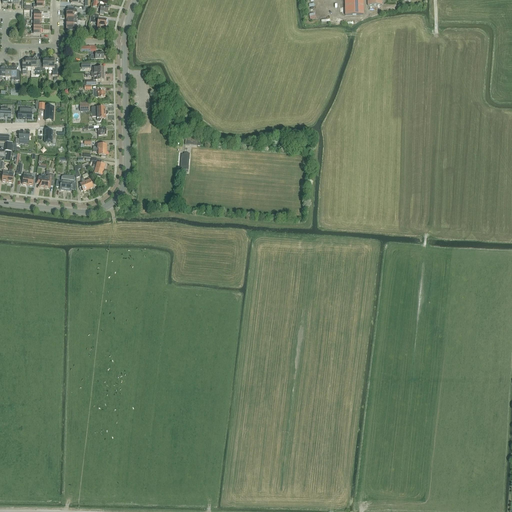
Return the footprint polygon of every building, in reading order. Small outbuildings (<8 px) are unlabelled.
[(341,0),(321,0),(322,17),(342,17),(341,0)] [(344,0),(345,16),(364,15),(363,0),(344,0)] [(108,14),(109,8),(104,7),(104,6),(98,5),(98,8),(101,9),(100,12),(108,14)] [(93,22),(93,23),(97,23),(97,28),(97,29),(102,29),(102,28),(106,28),(107,20),(98,19),(98,16),(91,15),(90,21),(93,22)] [(91,60),(95,60),(104,60),(104,53),(95,54),(95,52),(96,52),(96,49),(90,49),(90,47),(81,48),(81,53),(92,52),(92,56),(91,56),(90,57),(90,59),(91,60)] [(31,69),(31,59),(25,59),(25,66),(22,65),(22,75),(27,75),(27,69),(31,69)] [(31,59),(31,69),(35,69),(35,72),(35,76),(40,76),(40,72),(40,66),(37,66),(37,59),(31,59)] [(45,69),(49,69),(49,59),(43,59),(43,66),(40,66),(40,72),(45,72),(45,69)] [(49,59),(49,69),(52,69),(52,72),(52,76),(57,76),(57,66),(54,66),(54,59),(49,59)] [(11,68),(11,78),(14,78),(14,81),(19,81),(19,74),(16,74),(17,68),(11,68)] [(86,81),(86,82),(83,82),(84,86),(86,85),(86,86),(96,85),(96,81),(104,81),(104,75),(97,75),(95,75),(92,75),(92,78),(93,77),(93,81),(86,81)] [(100,89),(95,90),(92,90),(93,98),(94,99),(105,99),(105,92),(100,92),(100,89)] [(0,107),(0,116),(4,116),(4,118),(11,118),(11,110),(8,110),(9,108),(0,107)] [(18,111),(17,119),(32,120),(32,112),(31,112),(31,108),(19,107),(19,111),(18,111)] [(46,107),(45,119),(53,119),(53,107),(46,107)] [(106,115),(107,115),(108,114),(108,113),(91,114),(91,118),(97,117),(97,121),(97,122),(98,122),(99,122),(100,122),(101,121),(101,120),(101,119),(105,119),(105,118),(106,118),(106,115)] [(45,131),(44,143),(52,143),(53,131),(45,131)] [(18,132),(18,139),(19,139),(18,144),(19,144),(19,143),(27,143),(27,144),(28,144),(28,140),(29,140),(29,133),(18,132)] [(185,138),(185,145),(197,146),(197,139),(185,138)] [(4,158),(3,161),(10,162),(11,152),(12,143),(11,143),(6,142),(6,143),(5,143),(4,151),(5,151),(5,158),(4,158)] [(184,155),(181,155),(180,169),(183,169),(183,170),(188,170),(189,154),(184,154),(184,155)] [(77,170),(83,168),(82,165),(74,168),(76,179),(80,177),(77,170)] [(103,171),(96,169),(94,168),(93,171),(95,172),(94,174),(97,174),(96,176),(97,177),(100,177),(101,176),(102,176),(103,171)] [(50,189),(50,187),(53,187),(54,178),(54,176),(49,175),(49,172),(47,171),(46,175),(44,188),(46,188),(46,189),(48,189),(49,189),(50,189)] [(44,175),(43,178),(40,177),(40,178),(37,178),(36,184),(39,184),(39,187),(40,187),(40,188),(42,188),(44,188),(46,175),(44,175)] [(63,191),(65,191),(67,176),(62,176),(61,180),(57,180),(56,187),(60,188),(60,190),(61,190),(61,191),(63,191)] [(73,190),(76,190),(74,179),(74,177),(69,176),(67,176),(65,191),(67,191),(68,192),(70,192),(70,191),(71,192),(71,189),(73,190)] [(89,179),(84,181),(85,183),(88,190),(93,188),(90,181),(89,179)] [(85,183),(84,181),(82,182),(83,184),(80,185),(82,188),(80,189),(81,192),(83,191),(83,192),(88,190),(85,183)]
